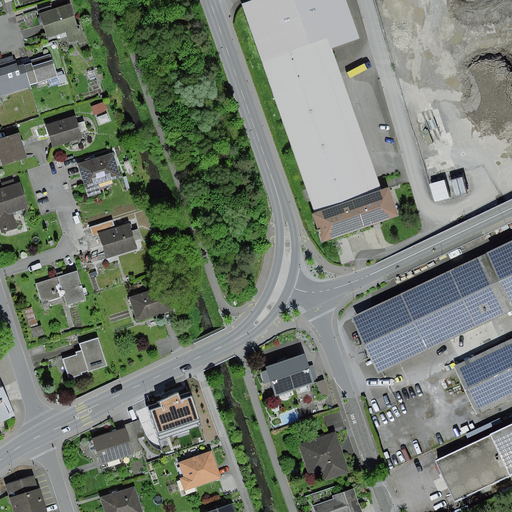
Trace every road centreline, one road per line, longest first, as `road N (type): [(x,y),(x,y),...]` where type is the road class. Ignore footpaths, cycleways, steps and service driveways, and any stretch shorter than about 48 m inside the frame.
road 1 (primary): [(209,0),(281,202),(288,254),(282,282)]
road 2 (primary): [(282,282),(266,312),(230,341),(40,435)]
road 3 (unclassified): [(431,230),(364,0)]
road 4 (residential): [(389,511),(316,292)]
road 5 (residential): [(316,292),(511,208)]
road 6 (residential): [(0,305),(40,435)]
